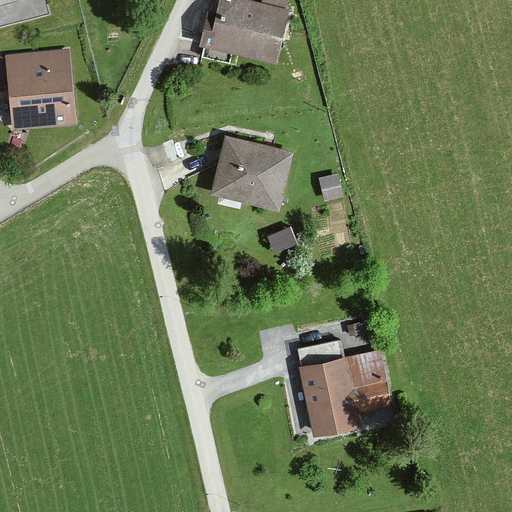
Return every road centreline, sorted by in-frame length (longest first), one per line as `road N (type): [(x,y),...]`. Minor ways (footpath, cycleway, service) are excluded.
road 1 (residential): [(123,136),(146,198),(219,511)]
road 2 (residential): [(123,136),(186,0)]
road 3 (residential): [(0,206),(123,136)]
